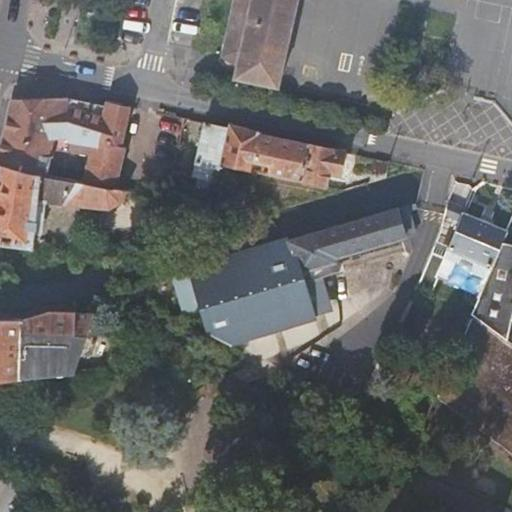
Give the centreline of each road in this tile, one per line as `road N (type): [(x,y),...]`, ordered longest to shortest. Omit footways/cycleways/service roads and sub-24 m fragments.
road 1 (unclassified): [(511,171),(146,90)]
road 2 (unclassified): [(146,90),(2,53)]
